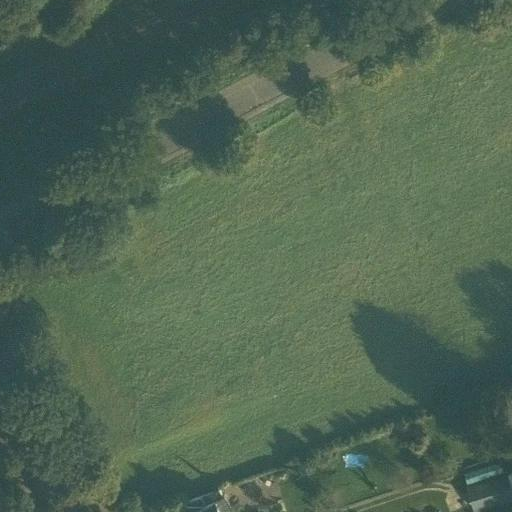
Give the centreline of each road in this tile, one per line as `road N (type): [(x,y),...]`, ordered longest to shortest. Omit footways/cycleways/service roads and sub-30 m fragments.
road 1 (residential): [(432,0),(0,219)]
road 2 (residential): [(75,511),(0,403)]
